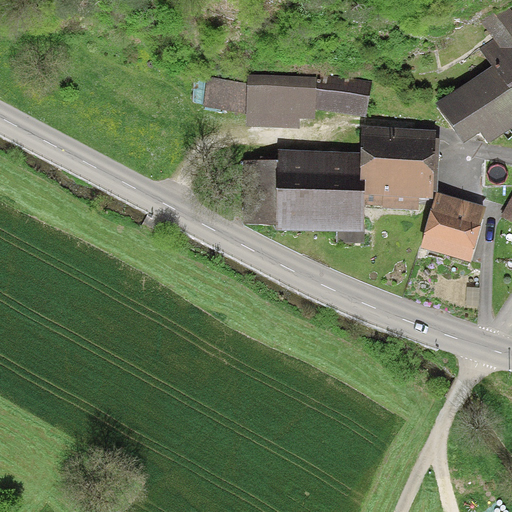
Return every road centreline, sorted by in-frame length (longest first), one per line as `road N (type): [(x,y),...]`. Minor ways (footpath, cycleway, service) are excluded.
road 1 (tertiary): [(487,348),(330,288),(0,117)]
road 2 (track): [(487,348),(401,511)]
